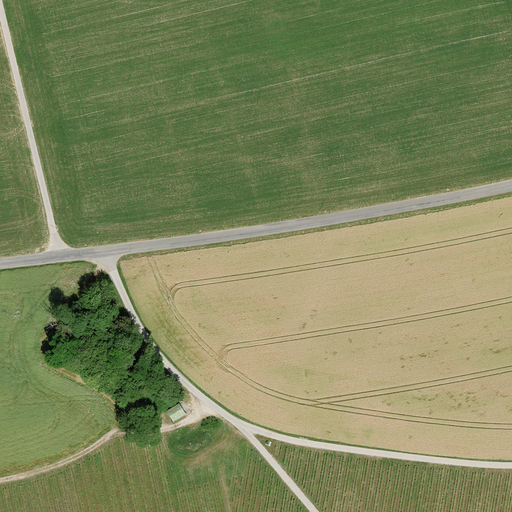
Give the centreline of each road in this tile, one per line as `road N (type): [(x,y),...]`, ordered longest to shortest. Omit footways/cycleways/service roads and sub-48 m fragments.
road 1 (unclassified): [(511,183),(339,220),(0,263)]
road 2 (track): [(315,511),(247,429),(168,368),(106,251)]
road 3 (track): [(0,9),(58,256)]
road 4 (track): [(209,403),(161,431),(118,429),(62,461),(0,478)]
